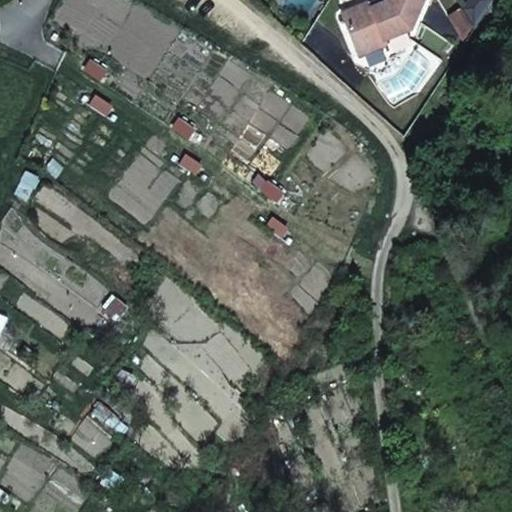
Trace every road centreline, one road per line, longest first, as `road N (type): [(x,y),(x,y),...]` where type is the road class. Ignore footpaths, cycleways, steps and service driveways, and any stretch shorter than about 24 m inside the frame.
road 1 (track): [(400,175),(511,435)]
road 2 (track): [(236,0),(402,149)]
